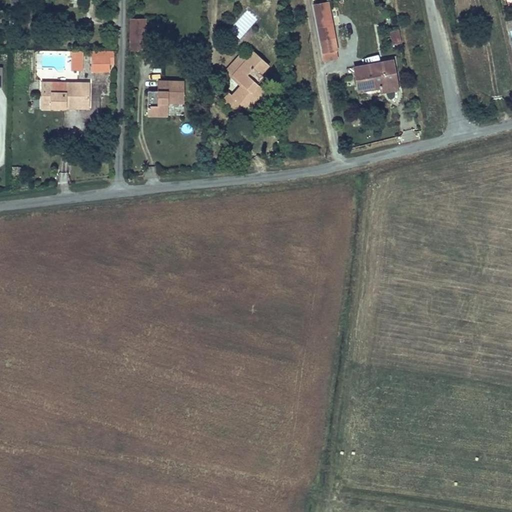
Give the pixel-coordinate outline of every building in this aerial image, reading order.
[(334,37),(328,2),(313,5),(320,40),(334,37)] [(145,40),(146,19),(131,19),(130,49),(141,50),(141,40),(145,40)] [(399,31),(398,30),(390,32),(393,45),(401,43),(401,42),(399,31)] [(82,70),(82,50),(76,50),(71,50),(70,55),(72,55),(73,71),(82,70)] [(114,63),(114,51),(92,51),(90,51),(91,57),(110,56),(110,63),(114,63)] [(262,94),(255,87),(258,84),(264,77),(261,74),(269,65),(254,51),(247,59),(233,75),(242,84),(232,95),(229,93),(222,100),(236,112),(242,105),(247,110),(262,94)] [(233,75),(247,59),(241,53),(227,69),(233,75)] [(110,63),(110,56),(91,57),(92,70),(110,70),(110,63)] [(397,81),(393,60),(354,67),(358,91),(381,87),(381,82),(384,82),(384,84),(397,81)] [(184,102),(184,81),(163,81),(162,91),(158,90),(148,90),(147,115),(168,115),(168,102),(184,102)] [(398,89),(397,81),(384,84),(384,82),(381,82),(381,87),(382,92),(398,89)] [(89,103),(90,83),(42,82),(41,107),(66,107),(67,103),(89,103)] [(265,90),(258,84),(255,87),(262,94),(265,90)] [(222,100),(229,93),(226,90),(220,98),(222,100)] [(158,179),(158,166),(145,166),(145,179),(158,179)] [(58,181),(68,182),(69,173),(59,172),(58,181)]
